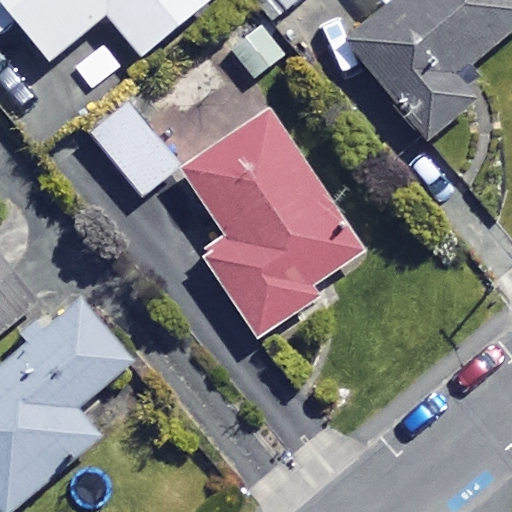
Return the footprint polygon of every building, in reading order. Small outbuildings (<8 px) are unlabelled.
[(147,65),(226,0),(0,0),(0,37),(17,24),(53,68),(111,21),(147,65)] [(304,0),(276,0),(288,14),(304,0)] [(511,42),(511,0),(380,0),(394,16),(353,52),(434,146),(483,105),(464,83),(511,42)] [(291,60),(265,24),(230,49),(257,85),(291,60)] [(182,171),(134,111),(97,141),(145,201),(182,171)] [(346,212),(285,116),(188,177),(230,243),(206,258),(262,345),(320,309),(314,299),(365,267),(335,219),(346,212)] [(0,338),(42,305),(0,253),(0,338)] [(140,371),(87,309),(0,382),(0,506),(4,511),(18,511),(107,438),(88,415),(140,371)]
